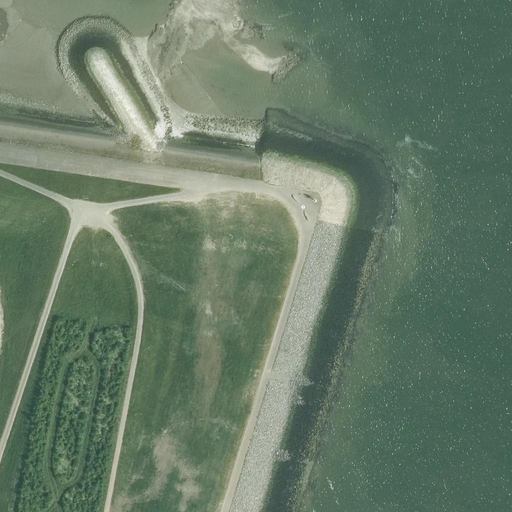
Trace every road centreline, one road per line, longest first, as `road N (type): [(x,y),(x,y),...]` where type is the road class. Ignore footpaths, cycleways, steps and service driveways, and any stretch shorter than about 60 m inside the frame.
road 1 (unclassified): [(0,445),(75,212)]
road 2 (unclassified): [(0,151),(231,183)]
road 3 (unclassified): [(75,212),(231,183)]
